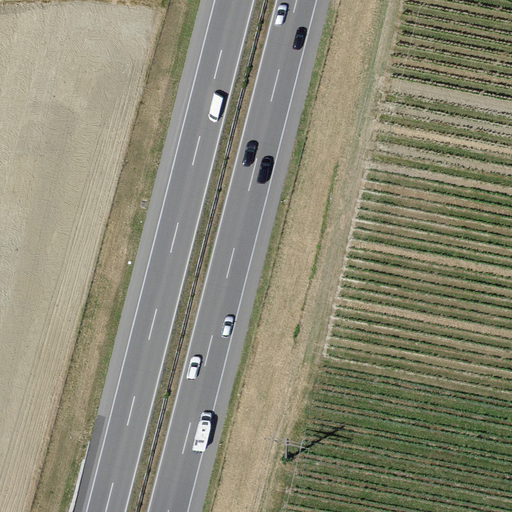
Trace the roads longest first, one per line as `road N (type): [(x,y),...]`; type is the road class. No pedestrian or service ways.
road 1 (motorway): [(168,511),(297,0)]
road 2 (motorway): [(234,0),(106,511)]
